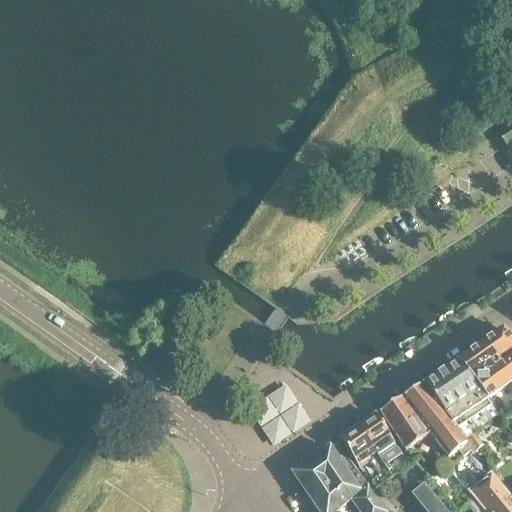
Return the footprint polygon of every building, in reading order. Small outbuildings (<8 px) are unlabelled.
[(463,139),(466,145),(470,143),(473,141),(470,136),(471,135),(467,127),(466,128),(465,125),(461,117),(460,117),(423,47),(423,46),(420,41),(420,42),(419,39),(411,43),(412,46),(415,51),(416,51),(352,85),(350,85),(349,85),(348,85),(347,85),(347,86),(345,88),(345,89),(345,90),(345,91),(346,92),(342,98),(340,98),(339,98),(338,98),(336,100),(335,102),(334,103),(334,104),(335,106),(335,107),(346,115),(355,105),(352,102),(357,96),(360,100),(365,95),(362,89),(369,85),(371,90),(381,84),(379,80),(386,76),(388,80),(398,75),(396,71),(403,67),(405,71),(415,66),(413,62),(420,58),(454,121),(453,122),(457,129),(458,129),(459,131),(458,132),(463,140),(463,139)] [(511,119),(495,131),(505,146),(511,141),(511,119)] [(486,401),(489,398),(511,381),(511,344),(502,331),(457,362),(486,401)] [(463,441),(473,434),(497,416),(486,401),(457,362),(422,386),(463,441)] [(421,386),(404,397),(429,436),(447,459),(458,451),(463,457),(471,451),(463,441),(422,386),(421,386)] [(402,401),(380,415),(392,434),(392,433),(404,452),(429,436),(404,397),(401,399),(402,401)] [(375,416),(358,428),(387,473),(392,470),(389,466),(403,457),(375,416)] [(375,491),(391,479),(357,428),(340,440),(360,470),(370,463),(378,476),(370,483),(375,491)] [(473,453),(482,446),(473,434),(463,441),(471,451),(473,453)] [(353,503),(369,488),(335,443),(291,474),(317,511),(336,511),(351,500),(353,503)] [(472,453),(473,453),(471,451),(463,457),(476,474),(467,482),(462,487),(467,494),(482,511),(511,511),(511,500),(511,499),(490,474),(472,453)] [(443,511),(431,497),(422,486),(410,497),(423,511),(443,511)] [(386,511),(369,488),(353,503),(359,511),(386,511)] [(482,511),(467,494),(461,500),(470,511),(482,511)]
